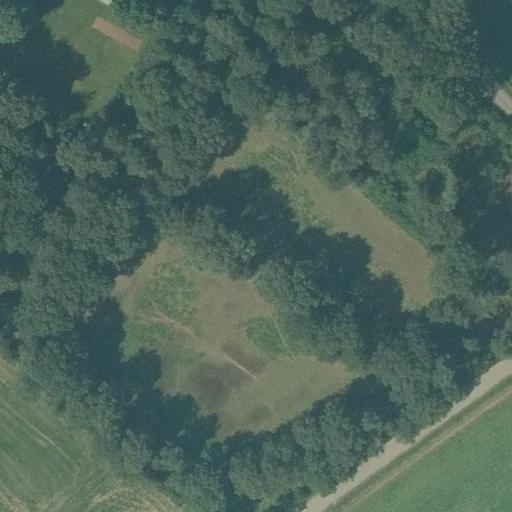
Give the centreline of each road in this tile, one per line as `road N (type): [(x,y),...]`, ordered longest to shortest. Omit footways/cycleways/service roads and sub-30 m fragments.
road 1 (unclassified): [(313,511),(511,371)]
road 2 (track): [(475,54),(443,57),(329,0)]
road 3 (unclassified): [(511,108),(479,68),(478,0)]
